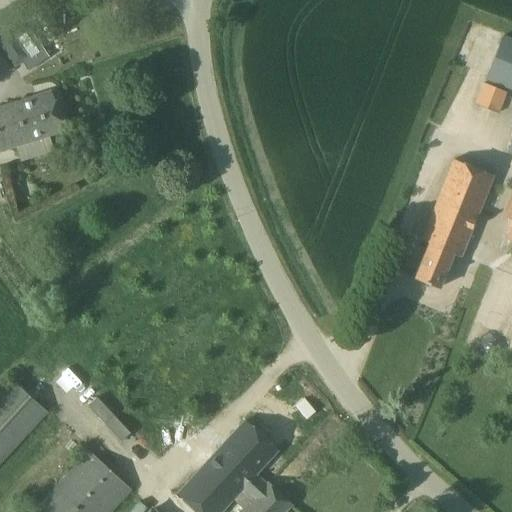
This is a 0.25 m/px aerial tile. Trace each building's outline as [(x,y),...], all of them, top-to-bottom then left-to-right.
[(511,91),(511,38),(503,34),(485,81),(511,91)] [(498,114),(506,92),(483,83),(475,104),(498,114)] [(0,150),(64,130),(51,92),(0,107),(0,150)] [(461,257),(493,175),(452,159),(420,240),(428,244),(415,278),(439,288),(453,253),(461,257)] [(0,464),(48,413),(11,379),(0,391),(0,464)] [(218,511),(226,504),(232,509),(262,479),(256,473),(277,449),(245,420),(177,495),(195,511),(218,511)] [(112,511),(132,490),(88,450),(31,511),(112,511)] [(283,511),(290,505),(262,479),(232,509),(235,511),(283,511)]
